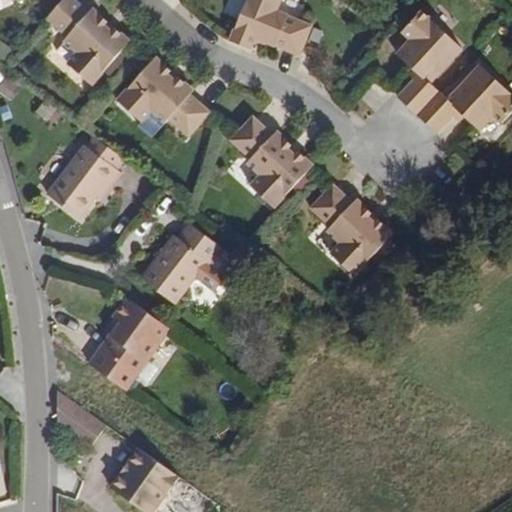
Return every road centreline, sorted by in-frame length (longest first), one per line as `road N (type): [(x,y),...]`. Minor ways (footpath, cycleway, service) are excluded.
road 1 (unclassified): [(49,511),(51,379),(27,227),(0,166)]
road 2 (residential): [(406,168),(174,26),(146,0)]
